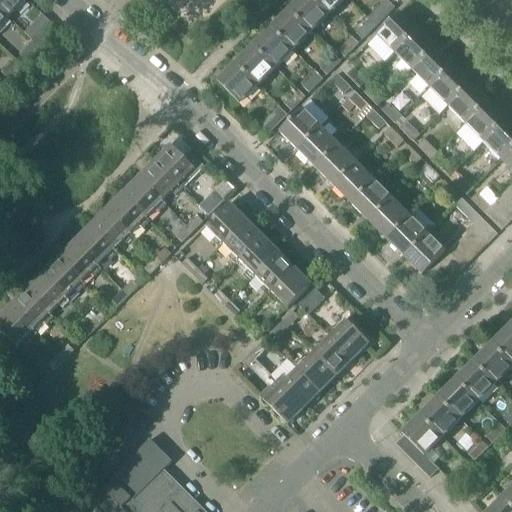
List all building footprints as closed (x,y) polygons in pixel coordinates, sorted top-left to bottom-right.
[(26,0),(0,0),(0,10),(8,19),(27,0),(26,0)] [(311,0),(299,0),(287,12),(310,34),(328,16),(311,0)] [(311,0),(328,16),(344,0),(311,0)] [(367,19),(369,21),(376,27),(394,9),(386,1),(367,19)] [(0,10),(0,27),(8,19),(0,10)] [(287,12),(270,30),(293,52),(310,34),(287,12)] [(375,36),(394,55),(417,32),(398,14),(375,36)] [(356,34),(362,41),(376,27),(369,21),(356,34)] [(32,43),(39,50),(57,31),(54,28),(49,23),(31,41),(32,43)] [(270,30),(252,47),(275,70),(293,52),(270,30)] [(394,55),(412,73),(435,50),(417,32),(394,55)] [(338,53),(344,59),(358,46),(351,39),(338,53)] [(39,50),(32,43),(19,56),(23,60),(26,63),(39,50)] [(252,47),(235,64),(258,87),(275,70),(252,47)] [(412,73),(430,91),(453,68),(435,50),(412,73)] [(320,70),(327,77),(340,64),(333,57),(320,70)] [(5,78),(8,81),(21,67),(18,64),(15,60),(1,74),(5,78)] [(258,87),(235,64),(216,83),(239,106),(258,87)] [(430,91),(448,109),(470,85),(453,68),(430,91)] [(346,76),(359,90),(366,83),(352,69),(346,76)] [(302,88),(309,95),(322,81),(316,75),(302,88)] [(350,90),(336,76),(330,83),(344,96),(350,90)] [(448,109),(466,127),(489,103),(470,85),(448,109)] [(363,94),(377,108),(384,101),(370,87),(363,94)] [(285,106),(291,113),(305,99),(298,92),(285,106)] [(368,107),(355,94),(348,101),(362,114),(368,107)] [(466,127),(483,144),(506,121),(489,103),(466,127)] [(381,112),(395,126),(402,119),(388,105),(381,112)] [(260,127),(269,135),(287,117),(279,108),(260,127)] [(279,134),(297,152),(320,129),(302,111),(279,134)] [(386,125),(372,112),(366,119),(379,132),(386,125)] [(483,144),(501,162),(511,150),(511,127),(506,121),(483,144)] [(399,130),(413,144),(420,137),(406,123),(399,130)] [(297,152),(315,169),(338,147),(320,129),(297,152)] [(404,143),(390,130),(383,136),(397,150),(404,143)] [(417,148),(431,162),(438,154),(424,141),(417,148)] [(171,147),(155,163),(181,191),(204,169),(205,170),(205,169),(189,153),(188,154),(189,155),(184,161),(171,147)] [(315,169),(333,187),(356,164),(338,147),(315,169)] [(422,161),(408,147),(401,154),(415,168),(422,161)] [(511,150),(501,162),(511,173),(511,150)] [(435,166),(448,179),(455,172),(442,159),(435,166)] [(155,163),(139,179),(162,203),(172,193),(175,197),(181,191),(155,163)] [(333,187),(350,205),(373,182),(356,164),(333,187)] [(439,178),(426,165),(419,172),(432,185),(439,178)] [(453,183),(466,197),(473,190),(459,176),(453,183)] [(139,179),(123,195),(146,219),(155,210),(159,213),(166,206),(162,203),(139,179)] [(350,205),(368,223),(391,200),(373,182),(350,205)] [(457,196),(444,183),(437,190),(450,203),(457,196)] [(511,191),(510,190),(501,198),(511,208),(511,191)] [(224,201),(215,192),(214,191),(198,208),(208,218),(224,201)] [(470,201),(484,215),(491,208),(477,194),(470,201)] [(123,195),(107,211),(130,235),(139,226),(143,229),(150,223),(146,219),(123,195)] [(511,208),(501,198),(493,207),(510,224),(511,221),(511,208)] [(368,223),(386,241),(409,218),(391,200),(368,223)] [(455,207),(473,226),(480,219),(462,201),(455,207)] [(219,250),(222,246),(246,222),(229,205),(205,229),(215,239),(212,243),(219,250)] [(493,207),(491,208),(484,215),(501,232),(510,224),(493,207)] [(107,211),(91,227),(114,251),(123,242),(127,246),(134,239),(130,235),(107,211)] [(197,218),(187,228),(192,234),(202,224),(197,218)] [(386,241),(404,259),(427,236),(409,218),(386,241)] [(473,226),(472,228),(489,245),(497,236),(480,219),(473,226)] [(235,266),(238,262),(262,238),(246,222),(222,246),(231,255),(228,259),(235,266)] [(91,227),(75,243),(98,267),(107,258),(111,262),(117,255),(114,251),(91,227)] [(192,234),(187,228),(176,238),(182,244),(192,234)] [(472,228),(463,236),(480,253),(489,245),(472,228)] [(422,277),(429,270),(438,262),(445,254),(427,236),(404,259),(422,277)] [(463,236),(455,245),(472,262),(480,253),(463,236)] [(251,282),(255,278),(278,254),(262,238),(238,262),(248,271),(244,275),(251,282)] [(75,243),(59,259),(82,283),(91,274),(95,278),(101,271),(98,267),(75,243)] [(455,245),(446,253),(463,270),(472,262),(455,245)] [(165,250),(154,260),(160,266),(170,256),(165,250)] [(445,254),(438,262),(455,279),(463,270),(446,253),(445,254)] [(260,291),(267,298),(294,270),(278,254),(255,278),(264,287),(260,291)] [(59,259),(43,276),(65,299),(75,290),(78,294),(85,287),(82,283),(59,259)] [(160,266),(154,260),(144,271),(150,276),(160,266)] [(181,266),(191,276),(197,270),(187,260),(181,266)] [(438,262),(429,270),(446,287),(455,279),(438,262)] [(202,265),(197,270),(191,276),(202,286),(207,281),(204,277),(209,272),(202,265)] [(294,270),(267,298),(273,304),(277,300),(287,310),(311,287),(294,270)] [(43,276),(26,292),(49,316),(59,306),(62,310),(69,303),(65,299),(43,276)] [(132,282),(122,293),(128,298),(138,288),(132,282)] [(324,300),(316,292),(314,291),(298,307),(308,317),(324,300)] [(26,292),(10,308),(33,332),(43,322),(46,326),(53,319),(49,316),(26,292)] [(213,298),(224,308),(229,303),(219,292),(213,298)] [(128,298),(122,293),(112,303),(117,309),(128,298)] [(229,303),(224,308),(234,319),(240,313),(229,303)] [(33,332),(10,308),(0,318),(0,332),(16,349),(26,338),(30,342),(37,335),(33,332)] [(292,313),(282,323),(288,329),(298,319),(292,313)] [(100,314),(90,325),(95,330),(106,320),(100,314)] [(324,334),(328,338),(352,362),(369,345),(345,321),(335,331),(331,328),(324,334)] [(288,329),(282,323),(272,334),(277,339),(288,329)] [(95,330),(90,325),(79,335),(85,341),(95,330)] [(251,325),(248,329),(246,330),(256,341),(262,335),(251,325)] [(511,330),(509,327),(491,345),(511,366),(511,330)] [(308,350),(312,354),(335,378),(352,362),(328,338),(319,347),(315,344),(308,350)] [(260,345),(250,356),(255,361),(266,351),(260,345)] [(511,366),(491,345),(473,363),(496,385),(511,368),(511,366)] [(68,347),(57,357),(63,363),(73,352),(68,347)] [(292,367),(296,370),(319,394),(335,378),(312,354),(302,364),(299,360),(292,367)] [(255,361),(250,356),(239,366),(245,372),(255,361)] [(63,363),(57,357),(47,367),(53,373),(63,363)] [(473,363),(455,381),(478,403),(496,385),(473,363)] [(283,376),(276,382),(304,409),(319,394),(296,370),(286,380),(283,376)] [(455,381),(437,399),(460,421),(478,403),(455,381)] [(304,409),(276,382),(270,388),(274,392),(263,402),(287,426),(304,409)] [(437,399),(420,416),(442,439),(460,421),(437,399)] [(511,412),(503,421),(510,427),(510,428),(511,425),(511,412)] [(404,438),(421,454),(424,457),(442,439),(420,416),(401,435),(404,438)] [(485,439),(492,445),(492,446),(506,432),(499,425),(485,439)] [(395,446),(412,463),(421,454),(404,438),(395,446)] [(202,511),(197,507),(197,508),(192,503),(192,502),(171,481),(168,483),(160,475),(172,463),(150,441),(110,480),(112,482),(103,491),(104,492),(83,511),(202,511)] [(468,456),(474,463),(488,450),(481,443),(468,456)] [(421,454),(412,463),(429,480),(438,471),(424,457),(421,454)] [(511,488),(502,498),(511,507),(511,488)] [(511,511),(511,507),(502,498),(488,511),(511,511)]
